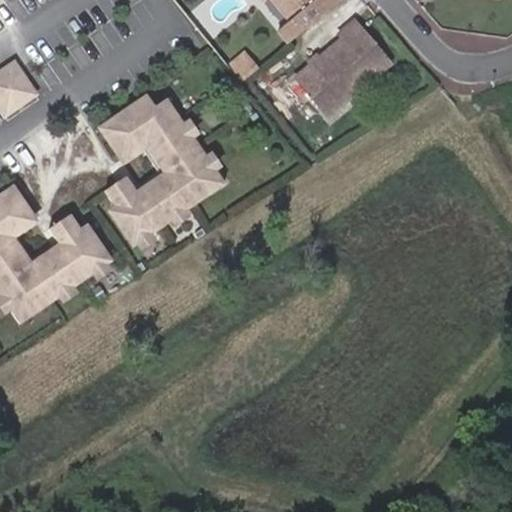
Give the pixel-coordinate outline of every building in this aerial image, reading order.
[(259,0),(260,1),(260,0),(268,0),(289,23),(277,33),(285,42),(332,3),(329,0),(259,0)] [(342,38),(296,78),(324,111),(339,98),(343,101),(388,63),(353,22),(339,34),(342,38)] [(11,65),(0,73),(0,114),(1,117),(32,96),(11,65)] [(146,100),(102,130),(122,159),(143,144),(165,175),(135,196),(123,179),(103,193),(114,210),(109,213),(131,244),(137,240),(142,247),(152,240),(147,233),(168,218),(173,226),(183,219),(178,211),(206,192),(208,193),(220,185),(211,173),(210,174),(208,172),(216,167),(209,156),(201,161),(186,139),(193,134),(186,123),(178,128),(161,104),(153,109),(146,100)] [(8,195),(0,200),(0,295),(2,299),(0,300),(0,311),(2,314),(9,309),(11,311),(9,312),(17,324),(30,316),(28,314),(57,294),(62,302),(72,295),(67,288),(88,273),(93,281),(103,274),(98,266),(104,262),(83,231),(78,234),(66,218),(46,232),(57,249),(28,269),(7,238),(28,223),(8,195)]
